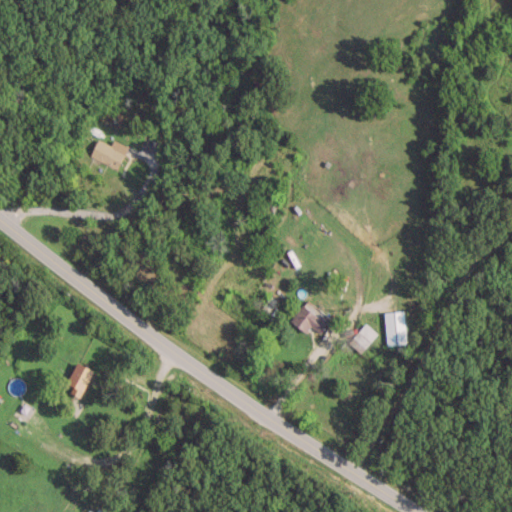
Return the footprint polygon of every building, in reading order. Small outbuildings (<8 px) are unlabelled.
[(112,139),(109,144),(97,138),(88,154),(114,169),(126,146),(112,139)] [(269,216),(284,200),(270,187),(255,203),(269,216)] [(310,325),(318,332),(326,323),(303,302),(288,319),(303,333),(310,325)] [(403,309),(383,310),(384,343),(404,343),(403,309)] [(375,332),(364,322),(347,341),(358,351),(375,332)] [(79,396),(92,368),(75,360),(62,388),(79,396)]
